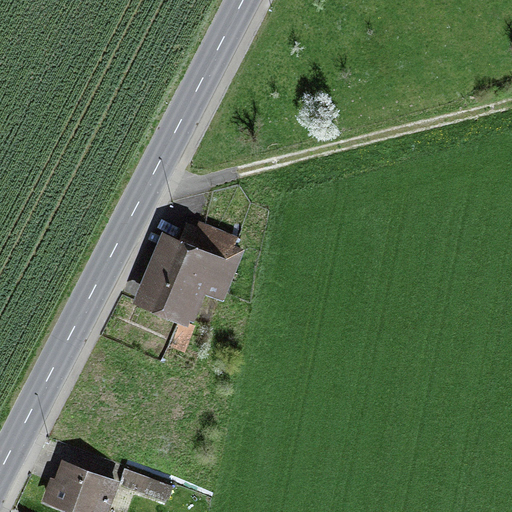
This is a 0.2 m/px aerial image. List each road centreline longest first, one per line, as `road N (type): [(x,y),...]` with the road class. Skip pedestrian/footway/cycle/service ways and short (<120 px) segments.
road 1 (primary): [(0,470),(240,0)]
road 2 (track): [(511,100),(197,184),(152,174)]
